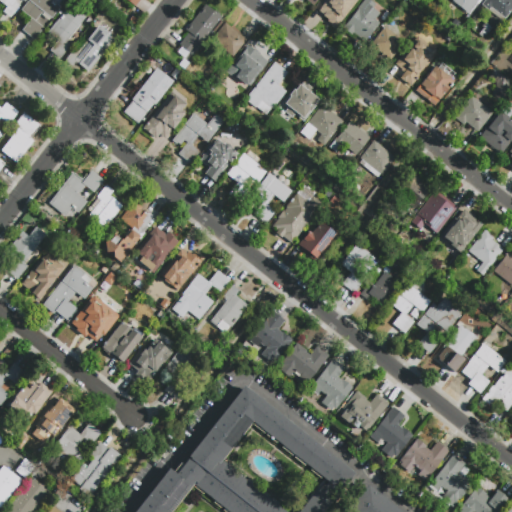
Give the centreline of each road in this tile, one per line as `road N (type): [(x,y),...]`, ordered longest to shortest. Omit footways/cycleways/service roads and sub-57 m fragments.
road 1 (residential): [(511,460),(0,55)]
road 2 (residential): [(252,0),(511,205)]
road 3 (residential): [(0,219),(173,0)]
road 4 (residential): [(133,415),(0,311)]
